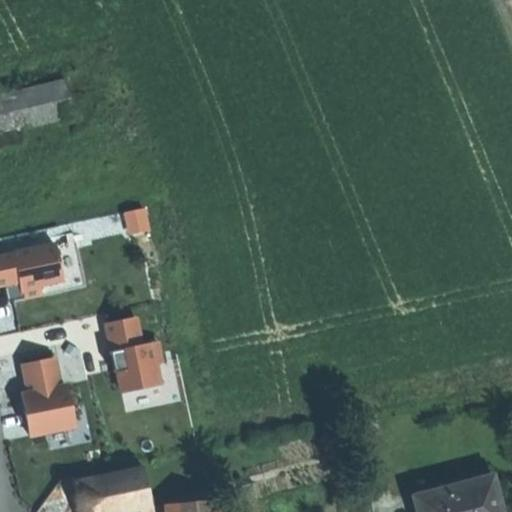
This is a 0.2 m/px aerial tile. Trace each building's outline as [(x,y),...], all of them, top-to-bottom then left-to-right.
[(65,77),(0,93),(0,130),(74,111),(65,77)] [(125,212),(130,234),(152,229),(147,207),(125,212)] [(0,286),(7,286),(9,301),(43,296),(41,285),(64,282),(57,241),(0,250),(0,286)] [(167,384),(160,338),(144,341),(140,314),(106,319),(117,391),(167,384)] [(19,391),(27,436),(75,428),(62,354),(22,361),(27,389),(19,391)] [(378,426),(375,415),(354,419),(356,431),(378,426)] [(172,462),(144,467),(149,492),(177,487),(172,462)] [(149,492),(144,467),(75,482),(80,511),(133,511),(153,508),(149,492)] [(502,511),(493,476),(415,497),(419,511),(502,511)] [(166,504),(167,511),(223,511),(222,498),(166,504)]
